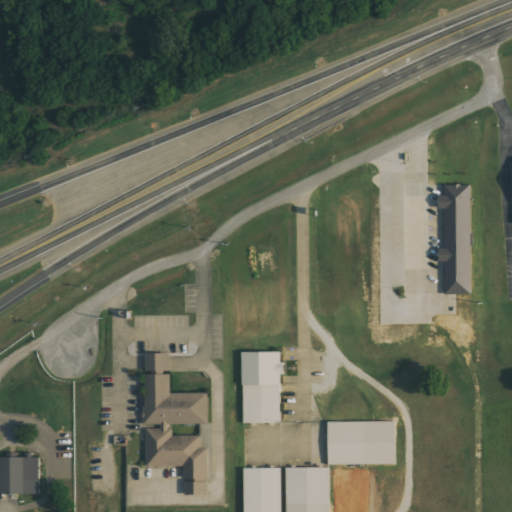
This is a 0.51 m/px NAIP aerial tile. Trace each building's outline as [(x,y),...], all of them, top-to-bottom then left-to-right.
[(447,263),(447,296),(473,296),(474,186),(446,186),(446,196),(442,196),(442,210),(447,210),(447,250),(442,250),(442,263),(447,263)] [(244,424),(282,424),(282,352),(243,352),(244,424)] [(148,467),(186,467),(186,495),(209,495),(209,449),(202,449),(202,437),(174,437),(174,425),(210,425),(209,394),(172,394),(171,354),(146,354),(147,427),(148,467)] [(330,423),(331,465),(397,464),(397,423),(330,423)] [(211,449),(211,425),(202,425),(203,449),(211,449)] [(41,495),(41,458),(30,458),(1,459),(2,496),(41,495)] [(282,511),(282,468),(245,468),(245,511),(282,511)] [(289,469),(289,511),(331,511),(331,469),(289,469)]
